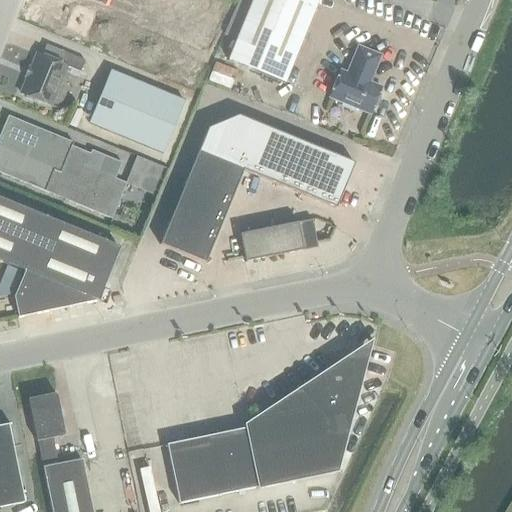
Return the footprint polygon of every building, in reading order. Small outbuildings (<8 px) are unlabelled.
[(85,0),(41,0),(40,3),(78,18),(85,0)] [(85,0),(85,2),(105,10),(108,0),(85,0)] [(131,0),(108,0),(105,10),(124,18),(131,0)] [(144,26),(154,0),(131,0),(124,18),(144,26)] [(177,0),(154,0),(144,26),(164,34),(177,0)] [(195,0),(177,0),(164,34),(183,42),(200,2),(195,0)] [(316,0),(251,0),(227,61),(282,84),(316,0)] [(220,10),(200,2),(183,42),(203,50),(220,10)] [(379,57),(357,47),(346,74),(339,72),(328,99),(341,104),(340,107),(353,113),(354,109),(369,115),(372,108),(374,109),(378,103),(379,96),(377,95),(380,88),(368,83),(379,57)] [(79,73),(84,62),(61,52),(57,64),(36,55),(20,94),(24,96),(24,99),(31,102),(34,100),(49,106),(65,67),(79,73)] [(109,72),(87,124),(162,155),(183,102),(109,72)] [(72,144),(6,117),(0,132),(0,174),(111,220),(125,184),(114,179),(120,164),(90,151),(89,154),(71,147),(72,144)] [(346,161),(330,154),(237,117),(206,130),(158,246),(204,264),(242,172),(334,209),(345,182),(353,164),(346,161)] [(0,263),(7,266),(21,272),(23,273),(12,298),(16,318),(95,302),(96,302),(118,249),(0,200),(0,263)] [(333,227),(327,240),(316,245),(311,220),(238,235),(242,257),(225,261),(226,262),(243,258),(244,263),(316,248),(316,246),(328,241),(334,228),(333,227)] [(21,272),(7,266),(0,283),(0,296),(11,295),(21,272)] [(336,473),(347,430),(362,375),(371,340),(242,426),(243,429),(165,445),(177,505),(255,489),(256,490),(336,473)] [(55,394),(26,400),(35,442),(36,442),(50,511),(90,511),(80,460),(56,465),(56,463),(51,439),(63,437),(55,394)] [(0,508),(23,504),(7,427),(9,426),(9,425),(0,426),(0,508)]
